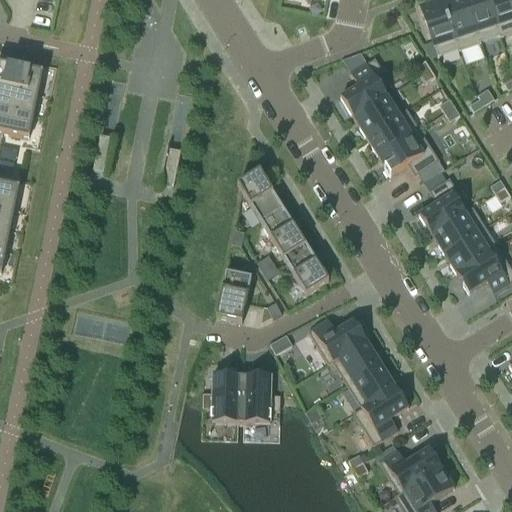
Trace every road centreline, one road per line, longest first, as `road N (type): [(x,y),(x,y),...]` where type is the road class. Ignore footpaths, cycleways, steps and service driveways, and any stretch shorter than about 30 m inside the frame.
road 1 (residential): [(257,77),(379,269)]
road 2 (residential): [(379,269),(264,337),(212,332)]
road 3 (residential): [(440,363),(511,477)]
road 4 (residential): [(349,0),(341,41),(257,77)]
